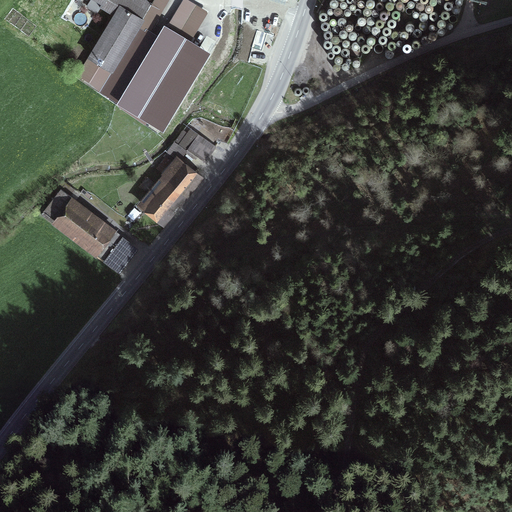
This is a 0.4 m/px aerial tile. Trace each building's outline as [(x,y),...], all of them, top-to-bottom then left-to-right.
[(104,0),(101,6),(109,11),(115,15),(90,57),(111,70),(138,26),(142,18),(129,10),(134,0),(104,0)] [(122,100),(164,126),(208,54),(165,28),(122,100)] [(248,46),(264,50),(268,35),(253,31),(248,46)] [(207,158),(215,147),(198,135),(190,146),(207,158)] [(145,203),(164,218),(199,176),(176,157),(164,173),(167,175),(145,203)] [(42,214),(56,224),(59,221),(106,257),(104,259),(118,271),(132,253),(115,231),(111,228),(109,230),(73,202),(75,199),(62,188),(42,214)]
